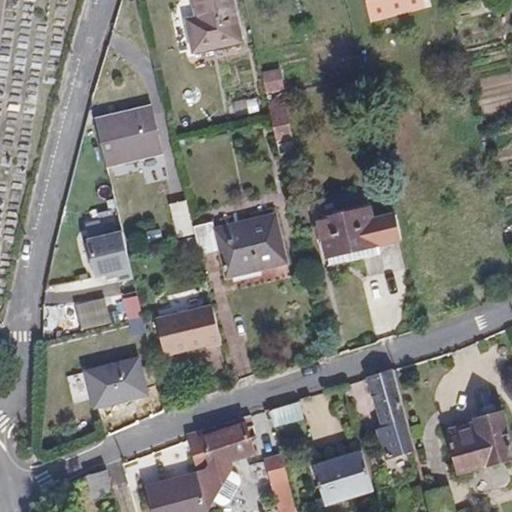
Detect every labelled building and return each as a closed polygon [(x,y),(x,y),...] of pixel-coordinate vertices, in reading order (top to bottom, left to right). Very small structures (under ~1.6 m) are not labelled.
[(194,0),(199,17),(189,20),(196,52),(243,42),(233,0),(194,0)] [(423,0),(365,0),(371,20),(425,7),(423,0)] [(286,94),(280,67),(262,70),(268,97),(286,94)] [(270,108),(272,116),(278,144),(296,140),(287,104),(270,108)] [(155,106),(96,120),(108,167),(166,154),(155,106)] [(316,107),(299,112),(303,128),(320,125),(316,107)] [(173,206),(182,245),(199,241),(196,228),(190,202),(173,206)] [(373,209),(320,221),(329,260),(347,256),(349,266),(384,258),(373,209)] [(196,228),(199,241),(203,255),(223,251),(230,279),(289,264),(277,215),(218,230),(215,223),(196,228)] [(129,257),(123,228),(88,237),(97,274),(116,269),(119,278),(134,275),(129,257)] [(166,241),(163,229),(148,233),(151,244),(166,241)] [(349,266),(347,256),(329,260),(331,270),(349,266)] [(78,304),(84,327),(111,320),(105,297),(78,304)] [(148,333),(147,330),(141,304),(127,308),(134,336),(148,333)] [(224,342),(215,304),(159,317),(167,353),(208,343),(209,346),(224,342)] [(93,392),(99,391),(103,407),(149,395),(140,359),(88,372),(93,392)] [(388,455),(416,448),(415,444),(397,372),(370,379),(385,430),(382,431),(388,455)] [(93,392),(97,408),(103,407),(99,391),(93,392)] [(300,403),(271,412),(276,427),(305,420),(300,403)] [(511,459),(511,441),(504,414),(475,422),(477,433),(452,440),(461,473),(511,459)] [(475,422),(449,429),(452,440),(477,433),(475,422)] [(256,453),(246,425),(205,438),(210,453),(214,466),(238,459),(256,453)] [(240,474),(232,469),(238,459),(214,466),(210,453),(205,438),(203,433),(189,437),(190,442),(194,458),(198,472),(199,475),(204,490),(212,488),(215,497),(223,502),(227,502),(230,501),(242,481),(242,477),(240,474)] [(375,491),(363,453),(315,468),(327,506),(375,491)] [(273,486),(290,482),(283,455),(266,459),(273,486)] [(89,477),(96,501),(115,496),(109,472),(89,477)] [(209,511),(204,490),(199,475),(147,488),(153,511),(209,511)] [(455,511),(449,490),(428,495),(432,511),(455,511)]
